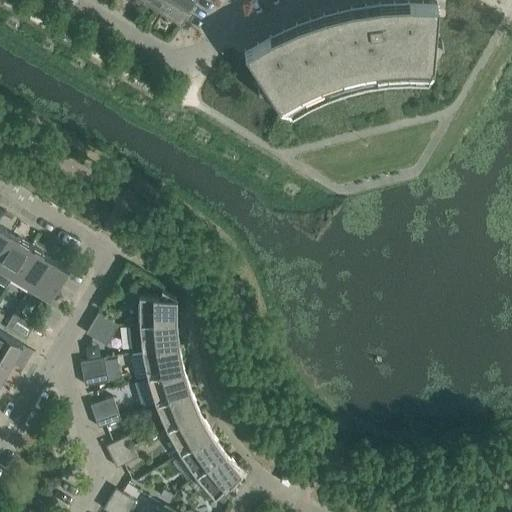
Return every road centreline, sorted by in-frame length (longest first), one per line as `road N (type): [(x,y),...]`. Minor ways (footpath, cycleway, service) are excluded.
road 1 (residential): [(0,186),(94,242),(102,280),(62,352)]
road 2 (residential): [(82,511),(103,477),(62,352)]
road 3 (residential): [(70,0),(174,61),(208,56),(215,43)]
road 4 (residential): [(215,43),(334,0)]
